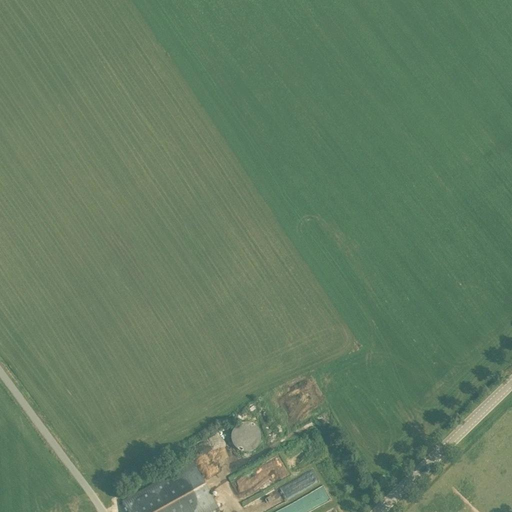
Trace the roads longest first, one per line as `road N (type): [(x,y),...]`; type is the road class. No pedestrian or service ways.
road 1 (tertiary): [(378,511),(511,382)]
road 2 (unclassified): [(102,511),(0,371)]
